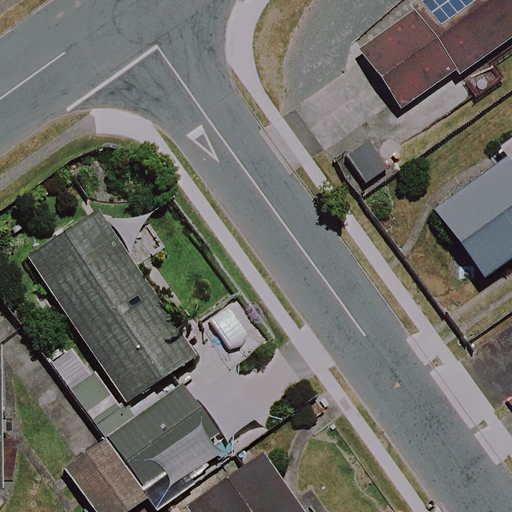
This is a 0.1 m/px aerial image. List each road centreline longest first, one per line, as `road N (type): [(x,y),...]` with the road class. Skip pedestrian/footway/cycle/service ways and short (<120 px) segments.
road 1 (residential): [(484,511),(129,7)]
road 2 (residential): [(0,96),(129,7)]
